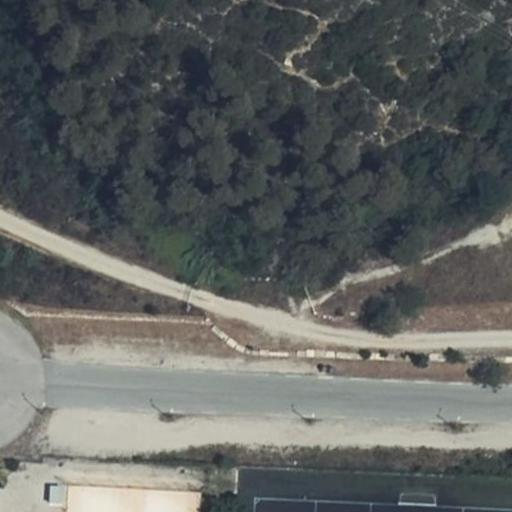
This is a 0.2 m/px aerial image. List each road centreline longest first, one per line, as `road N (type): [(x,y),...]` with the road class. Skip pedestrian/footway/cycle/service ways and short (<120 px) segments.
road 1 (track): [(511,341),(319,335),(0,214)]
road 2 (unclassified): [(511,403),(0,380)]
